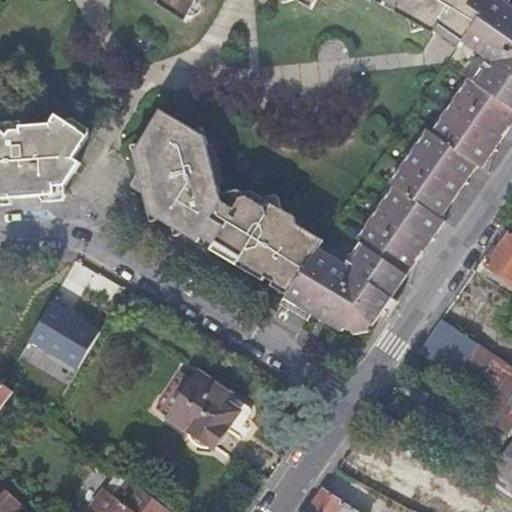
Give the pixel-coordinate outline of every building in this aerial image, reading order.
[(152,0),(157,4),(160,0),(189,17),(197,0),(152,0)] [(415,146),(467,179),(477,164),(482,167),(493,148),(511,123),(511,6),(502,0),(281,0),(282,3),(293,0),(296,0),(297,1),(311,9),(316,0),(372,0),(382,5),(384,2),(396,8),(394,12),(408,20),(411,32),(424,28),(433,34),(435,30),(459,46),(463,41),(487,58),(472,81),(468,78),(432,132),(427,129),(415,146)] [(467,179),(415,146),(390,183),(394,185),(357,240),(360,242),(345,264),(319,249),(324,240),(295,223),(294,216),(282,209),(278,196),(276,195),(263,198),(251,191),(244,193),(238,189),(220,194),(204,136),(196,138),(194,129),(159,109),(139,144),(141,152),(134,154),(138,173),(131,185),(131,187),(144,195),(148,214),(157,212),(159,219),(173,228),(184,234),(198,243),(202,238),(213,245),(210,250),(262,281),(264,277),(273,282),(271,286),(286,295),(285,297),(312,313),(325,321),(342,331),(345,327),(349,330),(371,326),(379,314),(392,296),(399,286),(417,260),(436,233),(445,220),(441,217),(455,196),(467,179)] [(0,199),(12,198),(25,197),(41,196),(54,194),(54,187),(64,187),(79,163),(73,160),(81,146),(71,140),(77,131),(66,124),(55,116),(50,125),(21,127),(20,128),(20,131),(5,132),(4,134),(0,131),(0,199)] [(71,140),(81,146),(89,133),(89,130),(73,119),(68,121),(66,124),(77,131),(71,140)] [(20,128),(21,127),(21,122),(0,123),(0,131),(4,134),(5,132),(20,131),(20,128)] [(196,138),(204,136),(202,128),(194,129),(196,138)] [(141,152),(139,144),(132,146),(134,154),(141,152)] [(54,194),(41,196),(41,198),(44,202),(63,201),(65,198),(64,187),(54,187),(54,194)] [(12,198),(0,199),(0,205),(0,206),(13,205),(12,198)] [(157,212),(148,214),(151,222),(159,219),(157,212)] [(184,234),(173,228),(175,236),(184,234)] [(511,236),(509,234),(497,250),(485,266),(511,285),(511,236)] [(382,316),(395,298),(392,296),(379,314),(382,316)] [(312,313),(285,297),(281,304),(308,320),(312,313)] [(400,301),(395,298),(382,316),(387,319),(400,301)] [(28,340),(78,368),(100,332),(51,303),(28,340)] [(429,337),(418,353),(484,399),(496,407),(511,418),(511,369),(441,321),(429,337)] [(210,448),(211,446),(214,448),(226,431),(238,413),(225,404),(231,396),(199,375),(169,418),(190,433),(188,435),(191,440),(197,445),(201,447),(205,448),(210,448)] [(0,408),(13,392),(0,382),(0,408)] [(511,435),(511,446),(494,472),(511,485),(511,418),(496,407),(484,399),(480,405),(476,411),(504,431),(506,431),(511,435)] [(511,485),(494,472),(485,485),(511,503),(511,485)] [(172,511),(127,478),(114,496),(103,488),(89,507),(94,511),(172,511)] [(356,511),(346,505),(324,489),(307,511),(356,511)] [(0,511),(18,511),(23,508),(8,493),(0,500),(0,511)]
